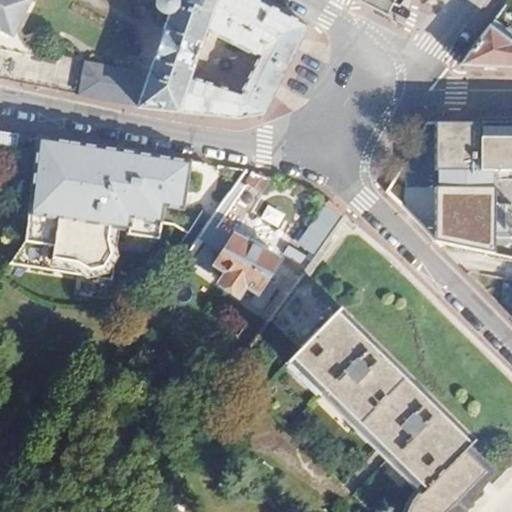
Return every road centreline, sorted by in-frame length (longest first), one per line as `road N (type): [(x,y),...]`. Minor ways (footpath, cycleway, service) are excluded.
road 1 (residential): [(0,104),(330,157)]
road 2 (residential): [(511,338),(330,157)]
road 3 (residential): [(400,63),(287,0)]
road 4 (residential): [(400,63),(424,90),(511,92)]
